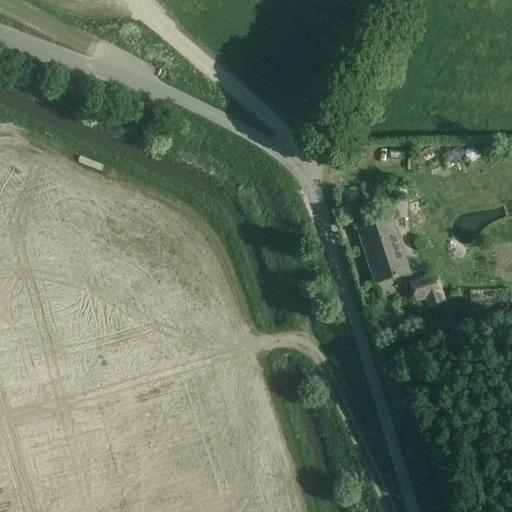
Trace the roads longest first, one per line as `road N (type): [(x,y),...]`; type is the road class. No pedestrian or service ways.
road 1 (unclassified): [(412,511),(304,171),(252,135),(0,29)]
road 2 (track): [(142,0),(155,21),(280,128),(293,161)]
road 3 (track): [(271,344),(307,348),(322,365),(391,511)]
road 4 (track): [(138,82),(99,52),(0,4)]
